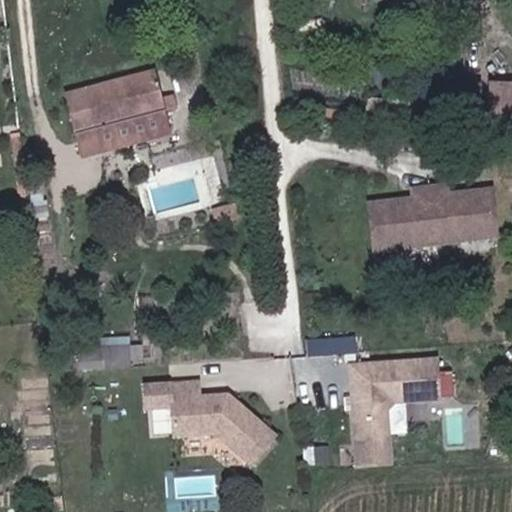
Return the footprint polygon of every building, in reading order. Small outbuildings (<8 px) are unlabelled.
[(171,130),(158,70),(69,90),(79,138),(98,134),(101,145),(171,130)] [(487,119),(490,82),(446,78),(444,115),(487,119)] [(492,116),(511,116),(511,86),(493,86),(492,116)] [(365,197),(373,253),(499,236),(491,181),(365,197)] [(308,336),(308,353),(357,353),(357,336),(308,336)] [(144,367),(144,339),(81,338),(81,366),(144,367)] [(451,397),(450,358),(351,362),(354,435),(387,434),(386,406),(391,399),(451,397)] [(275,441),(229,399),(225,404),(214,404),(213,399),(201,400),(201,385),(142,385),(145,411),(170,410),(174,439),(215,437),(250,469),(275,441)] [(392,432),(404,431),(402,404),(390,405),(392,432)]
